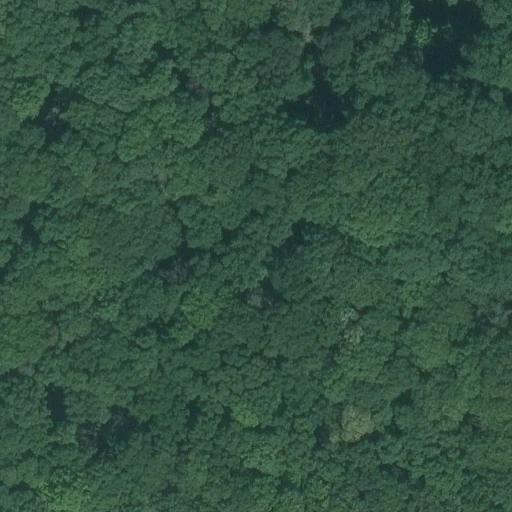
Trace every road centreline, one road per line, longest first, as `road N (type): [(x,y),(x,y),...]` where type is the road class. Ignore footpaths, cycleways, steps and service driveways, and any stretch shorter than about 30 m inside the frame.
road 1 (track): [(511,326),(493,323),(447,284),(401,271),(352,267),(268,300),(234,272),(225,242),(244,154),(291,18)]
road 2 (track): [(12,478),(92,485),(141,472),(198,377),(268,300)]
road 3 (track): [(12,511),(0,340)]
